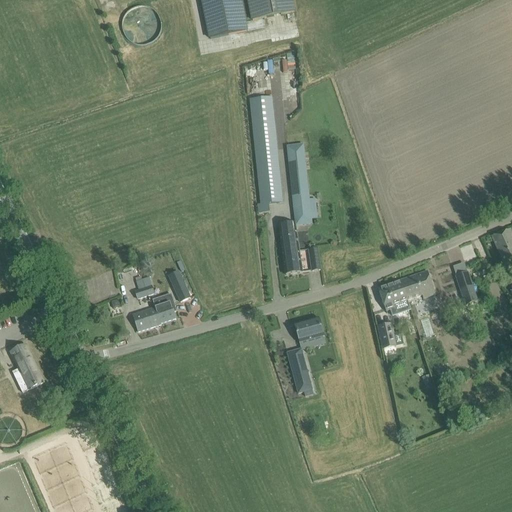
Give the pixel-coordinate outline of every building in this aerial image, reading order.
[(202,0),(210,39),(247,32),(240,0),(202,0)] [(248,0),(252,21),(294,13),(291,0),(248,0)] [(121,14),(129,47),(162,39),(153,6),(121,14)] [(272,97),(250,99),(261,205),(258,205),(259,215),(270,213),(269,205),(283,203),(272,97)] [(303,145),(287,146),(290,173),(295,215),(311,213),(309,200),(308,191),(306,171),(306,168),(305,164),(303,145)] [(282,251),(299,249),(295,224),(279,226),(282,251)] [(507,272),(511,269),(511,235),(510,230),(492,237),(507,272)] [(299,249),(282,251),(286,276),(302,273),(299,249)] [(312,272),(321,271),(317,249),(309,250),(312,272)] [(468,272),(456,276),(466,306),(478,302),(468,272)] [(428,273),(401,282),(408,301),(422,297),(423,299),(435,295),(428,273)] [(172,284),(181,303),(190,299),(182,280),(172,284)] [(401,282),(378,289),(386,312),(391,310),(393,317),(411,311),(408,301),(401,282)] [(152,287),(135,293),(137,300),(155,295),(152,287)] [(155,309),(133,316),(138,333),(161,326),(161,324),(176,320),(174,313),(177,312),(171,295),(153,301),(155,309)] [(427,337),(436,334),(430,317),(421,320),(427,337)] [(300,344),(324,337),(319,319),(295,326),(300,344)] [(378,327),(383,350),(404,345),(401,333),(393,335),(391,324),(378,327)] [(13,373),(23,394),(44,383),(39,373),(37,374),(33,367),(35,366),(26,346),(11,354),(18,370),(13,373)] [(301,350),(288,354),(291,367),(298,394),(304,393),(305,397),(313,395),(312,390),(305,363),(301,350)] [(429,376),(422,378),(424,384),(431,382),(429,376)]
